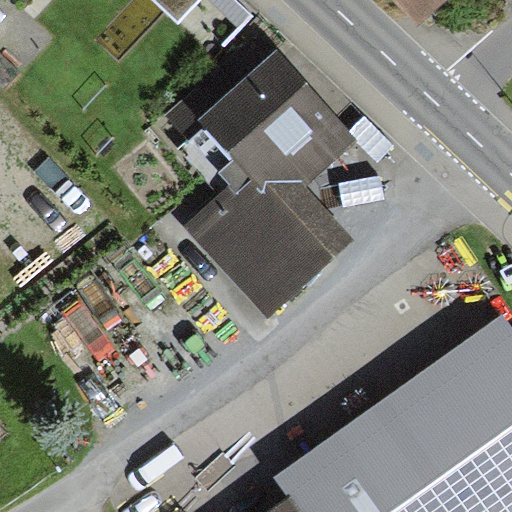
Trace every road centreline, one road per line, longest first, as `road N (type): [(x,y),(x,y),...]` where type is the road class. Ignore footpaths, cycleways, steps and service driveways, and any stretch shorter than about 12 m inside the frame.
road 1 (residential): [(79,497),(217,397),(495,158)]
road 2 (unknown): [(511,353),(301,511)]
road 3 (primary): [(443,109),(327,0)]
